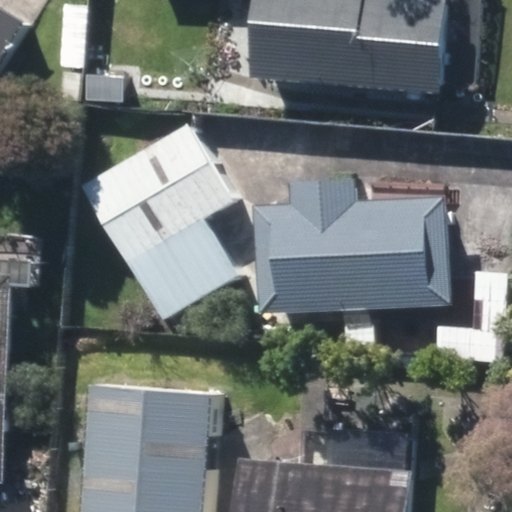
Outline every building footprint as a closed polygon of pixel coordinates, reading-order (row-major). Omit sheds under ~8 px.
[(261,0),(254,87),(444,103),(452,8),(370,1),(369,0),(261,0)] [(0,74),(33,24),(0,2),(0,74)] [(88,195),(131,272),(237,210),(192,133),(88,195)] [(12,162),(0,193),(0,198),(33,213),(47,178),(12,162)] [(261,214),(266,323),(456,313),(451,207),(362,211),(361,189),(294,191),(295,213),(261,214)] [(0,485),(5,486),(14,295),(37,297),(39,272),(0,270),(0,485)] [(443,368),(508,372),(511,297),(511,281),(482,280),(478,336),(444,334),(443,368)] [(211,511),(219,407),(101,397),(91,511),(211,511)] [(236,511),(412,511),(414,480),(408,480),(411,442),(333,438),(330,474),(239,469),(236,511)]
